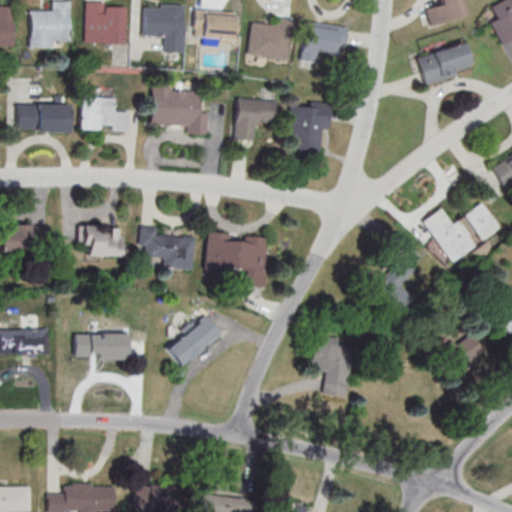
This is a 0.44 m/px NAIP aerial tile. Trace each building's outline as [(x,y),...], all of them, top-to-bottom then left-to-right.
[(27,47),(60,47),(60,37),(70,37),(69,0),(49,0),(49,11),(27,11),(27,47)] [(429,25),(466,15),(462,0),(437,0),(438,2),(424,6),(429,25)] [(488,20),(499,44),(511,38),(511,26),(510,23),(511,22),(511,0),(500,0),(489,5),(495,17),(488,20)] [(123,1),(84,1),(84,43),(123,43),(123,1)] [(0,46),(13,46),(13,4),(0,4),(0,46)] [(142,38),(161,38),(161,52),(182,52),(182,4),(142,4),(142,38)] [(234,10),(192,9),(191,40),(233,41),(234,10)] [(245,55),(287,60),(293,19),(273,16),(272,26),(250,23),(245,55)] [(342,57),(346,27),(304,21),(299,60),(314,62),(315,53),(342,57)] [(472,67),(462,40),(414,58),(424,84),(472,67)] [(149,125),(185,126),(185,134),(205,134),(206,112),(197,112),(197,88),(150,87),(149,125)] [(127,109),(115,109),(115,96),(79,96),(79,130),(126,130),(127,109)] [(233,139),(253,140),(254,121),(274,122),(275,100),(235,98),(233,139)] [(327,102),(307,101),(307,106),(288,105),(285,149),(324,151),(327,102)] [(69,103),(15,103),(15,132),(69,132),(69,103)] [(511,153),(490,166),(501,186),(511,180),(511,153)] [(498,228),(482,203),(450,223),(440,208),(422,220),(449,262),(472,247),(466,238),(473,233),(478,241),(498,228)] [(0,224),(0,251),(44,251),(44,224),(0,224)] [(121,256),(121,226),(80,225),(80,256),(121,256)] [(156,234),(157,227),(139,226),(137,247),(145,248),(145,257),(161,258),(160,268),(191,270),(194,237),(156,234)] [(267,238),(231,236),(231,233),(206,232),(203,269),(245,272),(244,288),(263,289),(267,238)] [(414,273),(400,259),(374,287),(389,301),(414,273)] [(511,301),(485,322),(498,339),(511,327),(511,301)] [(178,367),(220,335),(204,314),(162,346),(178,367)] [(47,328),(0,328),(0,355),(47,355),(47,328)] [(453,372),(485,355),(472,331),(440,349),(453,372)] [(126,359),(126,333),(72,333),(72,359),(126,359)] [(309,370),(323,371),(321,394),(345,397),(350,347),(334,345),(335,338),(313,336),(309,370)] [(45,511),(112,511),(113,483),(63,483),(63,493),(46,493),(45,511)] [(0,485),(0,511),(8,511),(8,510),(29,510),(29,485),(0,485)] [(178,485),(131,485),(131,511),(178,511),(178,485)] [(239,511),(239,496),(201,496),(201,511),(239,511)] [(306,511),(308,506),(276,499),(273,511),(306,511)]
